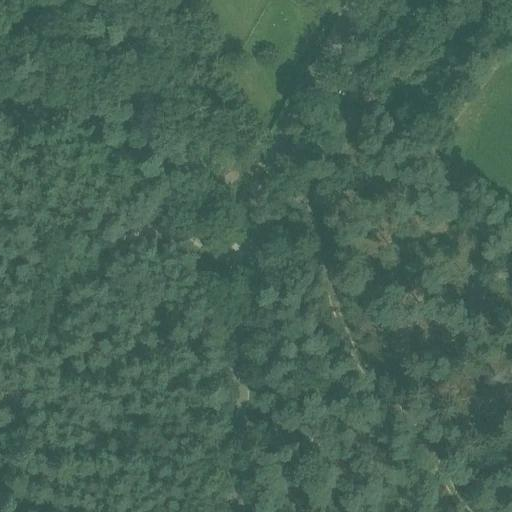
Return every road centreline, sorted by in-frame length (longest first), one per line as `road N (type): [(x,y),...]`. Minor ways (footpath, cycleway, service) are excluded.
road 1 (tertiary): [(232,511),(240,332),(258,219),(284,141),(354,0)]
road 2 (track): [(278,157),(347,393),(389,442),(443,481),(509,511)]
